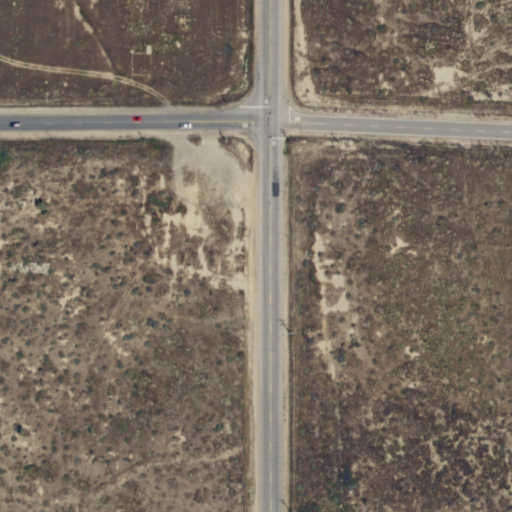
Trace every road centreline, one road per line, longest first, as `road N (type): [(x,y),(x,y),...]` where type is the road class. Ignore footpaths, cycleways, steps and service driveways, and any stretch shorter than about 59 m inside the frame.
road 1 (tertiary): [(0,123),(273,120),(511,132)]
road 2 (tertiary): [(273,511),(272,0)]
